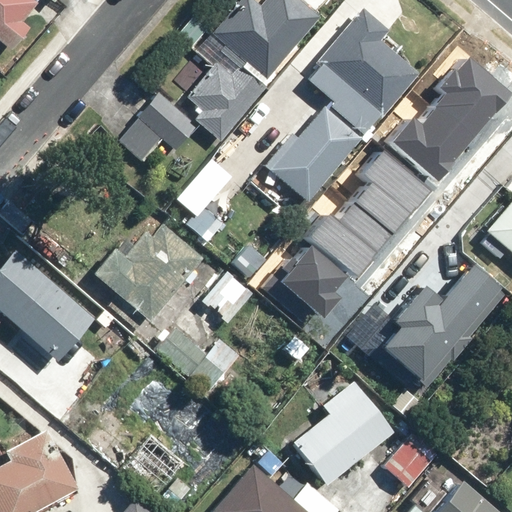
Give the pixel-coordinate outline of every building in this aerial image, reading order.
[(31,0),(0,0),(0,44),(7,50),(26,27),(20,22),(35,4),(31,0)] [(252,0),(235,0),(208,33),(225,47),(224,48),(263,81),(317,18),(295,0),(264,0),(259,6),(252,0)] [(361,9),(305,76),(332,99),(269,169),(305,201),(417,76),(382,45),(391,34),(361,9)] [(414,118),(393,142),(441,181),(511,96),(511,94),(466,56),(446,79),(454,86),(422,125),(414,118)] [(192,118),(217,140),(264,88),(237,64),(228,74),(214,61),(183,96),(199,110),(192,118)] [(197,126),(156,92),(114,142),(138,162),(158,139),(175,152),(197,126)] [(328,213),(307,237),(355,277),(427,190),(380,151),(360,174),(368,181),(336,220),(328,213)] [(511,196),(483,230),(511,255),(511,196)] [(450,274),(472,247),(444,224),(422,251),(450,274)] [(136,332),(198,257),(158,225),(143,243),(130,232),(83,288),(136,332)] [(258,234),(233,262),(247,275),(273,247),(258,234)] [(303,243),(268,289),(293,308),(301,297),(327,316),(342,296),(336,292),(348,276),(303,243)] [(0,312),(51,357),(88,316),(6,245),(0,252),(0,312)] [(417,289),(374,340),(418,377),(500,280),(471,256),(433,303),(417,289)] [(225,322),(250,292),(225,271),(200,301),(225,322)] [(174,327),(154,351),(202,391),(222,367),(174,327)] [(291,440),(324,483),(390,434),(358,391),(291,440)] [(0,454),(0,511),(34,511),(74,489),(41,431),(0,454)] [(151,434),(122,467),(154,495),(183,462),(151,434)] [(403,443),(382,466),(404,486),(425,463),(403,443)] [(307,511),(253,464),(210,511),(307,511)] [(435,511),(421,511),(414,505),(407,511),(496,511),(462,482),(435,511)] [(146,511),(131,499),(119,511),(146,511)]
